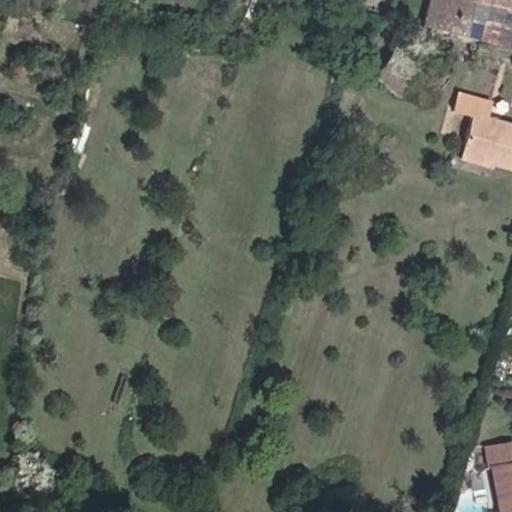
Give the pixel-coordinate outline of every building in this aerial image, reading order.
[(471,15),(511,22),(511,0),(425,0),(424,13),(469,20),(471,15)] [(379,51),(404,73),(425,51),(400,28),(379,51)] [(496,139),(511,143),(511,98),(489,92),(492,80),(457,70),(454,83),(473,89),(464,125),(497,135),(496,139)] [(494,146),(496,139),(497,135),(464,125),(461,138),(494,146)] [(511,425),(499,428),(502,448),(511,446),(511,425)] [(511,497),(511,446),(502,448),(510,498),(511,497)]
